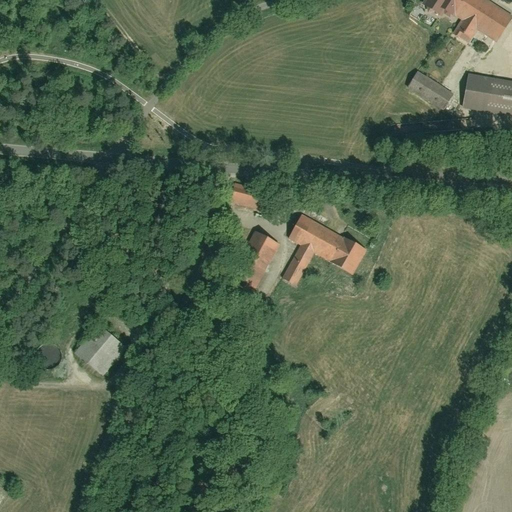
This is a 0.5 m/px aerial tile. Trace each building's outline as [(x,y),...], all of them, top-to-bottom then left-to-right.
[(510,20),(478,0),(433,0),(423,16),(448,32),(455,22),(492,47),(510,20)] [(412,75),(402,92),(441,116),(452,98),(412,75)] [(511,87),(463,78),(457,111),(511,122),(511,87)] [(231,181),(225,208),(265,217),(272,191),(231,181)] [(300,249),(279,286),(294,295),(315,257),(340,270),(353,247),(303,219),(290,243),(300,249)] [(223,288),(252,302),(278,249),(250,235),(223,288)] [(74,358),(103,381),(128,351),(99,328),(74,358)]
